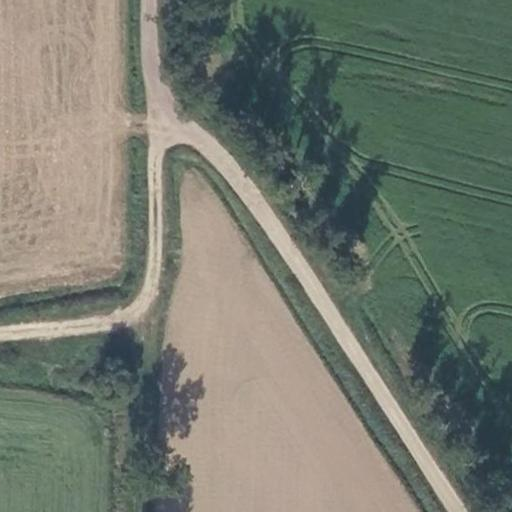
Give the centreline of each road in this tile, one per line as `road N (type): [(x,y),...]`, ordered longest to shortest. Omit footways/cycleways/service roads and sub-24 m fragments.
road 1 (track): [(461,511),(236,178),(168,125)]
road 2 (track): [(0,333),(130,312),(150,277),(154,150),(168,125)]
road 3 (track): [(168,125),(151,0)]
